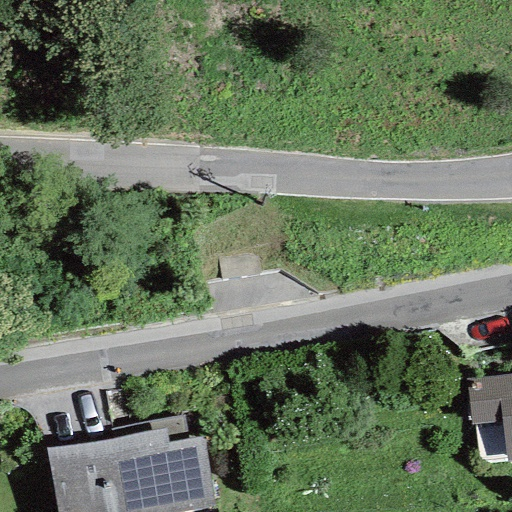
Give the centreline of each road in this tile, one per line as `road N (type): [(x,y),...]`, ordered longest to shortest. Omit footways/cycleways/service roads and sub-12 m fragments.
road 1 (unclassified): [(511,289),(374,321),(0,384)]
road 2 (unclassified): [(0,162),(336,180),(511,168)]
